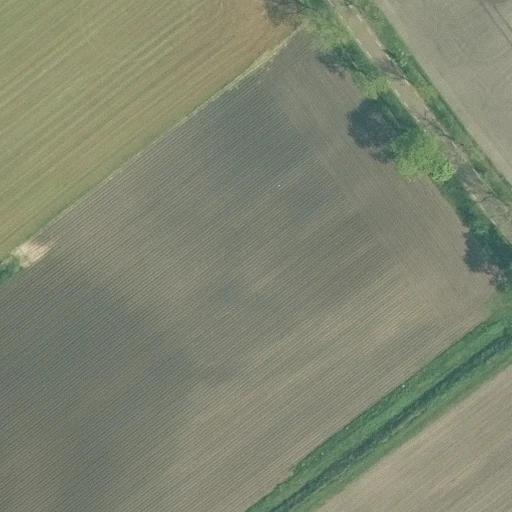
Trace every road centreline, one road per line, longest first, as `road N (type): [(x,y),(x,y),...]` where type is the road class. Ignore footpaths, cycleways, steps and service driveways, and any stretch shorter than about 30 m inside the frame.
road 1 (tertiary): [(511,231),(335,0)]
road 2 (track): [(511,361),(309,511)]
